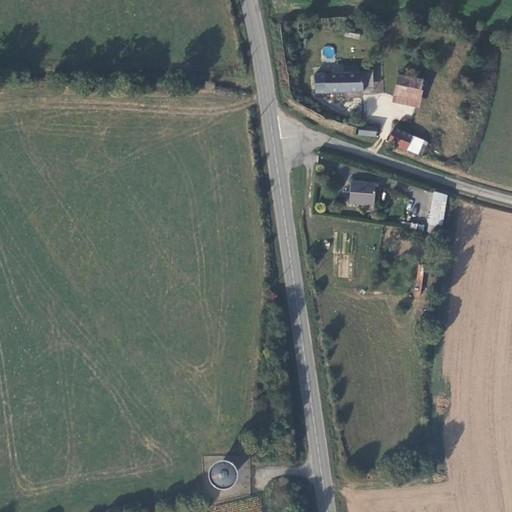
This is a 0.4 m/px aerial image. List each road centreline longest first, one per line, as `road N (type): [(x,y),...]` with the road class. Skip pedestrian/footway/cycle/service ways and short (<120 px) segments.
road 1 (secondary): [(328,511),(272,135)]
road 2 (track): [(272,135),(233,83),(0,82)]
road 3 (unclassified): [(511,202),(315,138),(272,135)]
road 4 (secondary): [(272,135),(247,0)]
